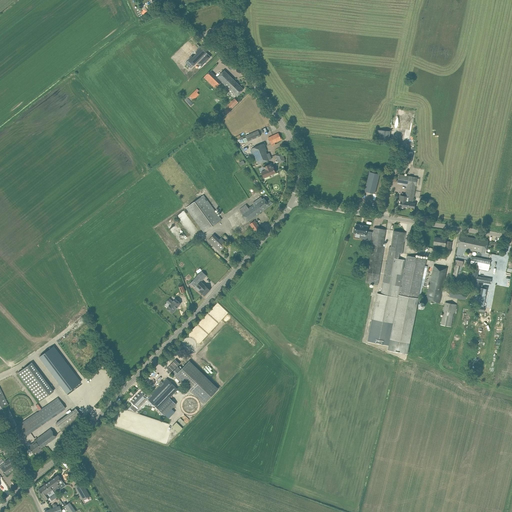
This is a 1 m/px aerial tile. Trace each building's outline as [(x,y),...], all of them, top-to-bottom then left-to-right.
[(190,62),(188,65),(193,70),(196,67),(199,64),(201,65),(200,66),(203,69),(212,59),(209,57),(208,57),(207,56),(208,55),(204,52),(199,46),(198,47),(202,50),(198,54),(199,55),(195,60),(194,59),(190,62)] [(236,65),(227,57),(223,61),(231,69),(236,65)] [(217,77),(210,71),(204,77),(216,89),(222,82),(232,92),(232,91),(237,96),(243,89),(224,71),(217,77)] [(452,89),(421,84),(412,136),(413,136),(419,137),(419,135),(444,139),(452,89)] [(193,100),(199,95),(196,92),(198,90),(197,89),(189,96),(193,100)] [(234,98),(232,101),(231,100),(230,102),(227,105),(227,106),(225,108),(228,111),(230,109),(231,110),(239,102),(234,98)] [(378,129),(378,139),(390,140),(391,130),(378,129)] [(259,130),(246,135),(247,137),(244,138),(245,142),(262,136),(259,130)] [(268,138),(271,144),(281,139),(278,133),(268,138)] [(422,152),(441,156),(444,139),(419,135),(419,137),(413,136),(410,150),(422,152)] [(252,149),(258,164),(270,159),(267,154),(265,151),(266,151),(263,144),(252,149)] [(402,150),(400,160),(411,162),(413,152),(402,150)] [(282,152),(275,155),(277,160),(280,159),(281,162),(285,161),(282,152)] [(262,172),(261,172),(264,178),(276,173),(273,167),(272,167),(271,164),(263,167),(264,171),(262,172)] [(379,174),(370,172),(365,191),(374,194),(379,174)] [(406,196),(410,196),(413,197),(414,197),(417,178),(404,176),(403,184),(408,185),(406,196)] [(204,233),(222,220),(203,195),(186,208),(204,233)] [(413,197),(410,196),(409,201),(405,201),(406,197),(402,196),(401,198),(400,198),(399,201),(401,201),(400,206),(414,209),(415,203),(412,203),(413,197)] [(270,199),(267,202),(264,198),(263,199),(261,197),(253,203),(254,205),(255,204),(259,208),(256,210),(259,213),(273,203),(270,199)] [(255,204),(254,205),(249,208),(246,205),(239,210),(248,222),(259,213),(256,210),(259,208),(255,204)] [(256,233),(261,230),(254,221),(250,224),(256,233)] [(355,229),(354,228),(353,232),(354,232),(354,233),(366,235),(365,239),(370,240),(372,232),(367,231),(367,226),(363,226),(360,225),(356,225),(355,229)] [(371,251),(366,283),(378,285),(383,253),(384,247),(383,246),(386,229),(374,227),(371,244),(372,244),(371,251)] [(400,251),(402,252),(406,233),(394,231),(391,249),(389,249),(383,283),(381,294),(377,293),(367,341),(389,346),(388,350),(407,353),(426,260),(407,256),(406,259),(398,258),(400,251)] [(220,252),(227,244),(220,238),(219,240),(213,235),(208,241),(220,252)] [(467,243),(469,238),(459,236),(457,246),(470,249),(471,244),(467,243)] [(446,239),(435,238),(434,245),(445,246),(446,239)] [(485,253),(487,246),(488,241),(469,238),(467,243),(471,244),(470,249),(485,253)] [(490,260),(471,256),(470,265),(474,266),(470,289),(478,291),(477,295),(486,297),(487,289),(479,287),(480,282),(490,284),(491,278),(478,276),(477,276),(478,270),(488,271),(490,260)] [(439,303),(448,268),(434,265),(426,300),(439,303)] [(201,271),(199,274),(193,280),(198,284),(194,288),(199,292),(200,291),(205,296),(210,290),(201,282),(206,276),(201,271)] [(170,305),(167,308),(172,313),(176,310),(175,309),(180,304),(176,299),(173,302),(170,299),(167,302),(170,305)] [(455,314),(456,305),(445,303),(441,325),(451,327),(451,326),(453,327),(454,323),(451,322),(453,313),(455,314)] [(60,386),(76,375),(53,346),(39,357),(60,386)] [(204,404),(218,389),(189,361),(181,370),(178,367),(172,373),(204,404)] [(39,403),(53,391),(31,362),(17,373),(39,403)] [(167,379),(147,399),(158,409),(169,398),(178,389),(167,379)] [(0,388),(0,418),(3,425),(9,422),(12,427),(17,425),(7,405),(8,405),(0,388)] [(135,403),(131,407),(136,411),(145,401),(143,400),(147,396),(141,391),(132,400),(135,403)] [(57,398),(12,429),(20,441),(65,409),(57,398)] [(169,398),(158,409),(165,416),(176,405),(169,398)] [(61,432),(82,417),(76,409),(55,424),(61,432)] [(179,432),(188,424),(182,418),(173,426),(179,432)] [(28,447),(33,454),(36,451),(38,453),(42,450),(40,448),(56,437),(50,429),(33,441),(34,442),(28,447)] [(8,444),(1,449),(4,453),(7,451),(9,455),(12,453),(10,449),(8,444)] [(16,462),(13,458),(12,457),(5,462),(5,463),(0,465),(0,468),(3,472),(4,471),(6,475),(14,469),(12,465),(16,462)] [(57,488),(63,483),(58,475),(47,483),(54,493),(55,493),(59,490),(57,488)] [(75,486),(83,500),(89,496),(81,482),(75,486)] [(49,497),(54,493),(47,483),(38,490),(43,496),(45,500),(49,497)] [(69,503),(64,506),(68,511),(69,511),(73,509),(69,503)]
